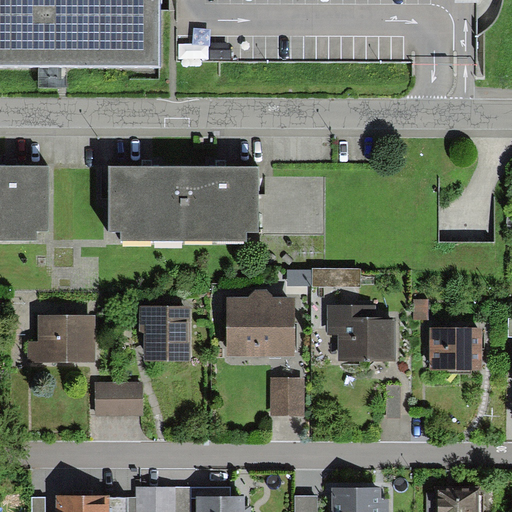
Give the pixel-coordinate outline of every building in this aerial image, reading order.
[(0,0),(0,71),(166,72),(166,0),(0,0)] [(43,173),(0,173),(0,250),(33,251),(33,238),(44,237),(43,173)] [(179,251),(178,173),(102,173),(103,241),(115,241),(115,251),(179,251)] [(254,173),(178,173),(179,251),(244,251),(244,237),(255,237),(254,173)] [(252,299),(246,307),(224,307),(224,365),(291,365),(290,307),(270,307),(264,299),(252,299)] [(425,303),(412,303),(412,320),(425,320),(425,303)] [(364,311),(325,311),(325,340),(336,340),(337,368),(393,368),(393,325),(364,325),(364,311)] [(185,314),(140,315),(141,369),(186,368),(185,314)] [(91,325),(35,324),(35,347),(26,347),(25,369),(90,369),(91,325)] [(477,334),(426,334),(426,378),(477,378),(477,334)] [(301,383),(270,383),(270,419),(301,419),(301,383)] [(139,388),(92,388),(92,419),(139,419),(139,388)] [(397,389),(382,389),(382,421),(398,421),(397,389)] [(376,511),(377,491),(333,490),(332,511),(376,511)] [(187,511),(188,492),(134,492),(134,511),(187,511)] [(318,511),(319,493),(295,493),(294,511),(318,511)] [(475,511),(475,496),(432,496),(432,511),(475,511)] [(240,511),(241,500),(198,500),(198,511),(240,511)] [(102,511),(103,501),(58,501),(57,511),(102,511)]
